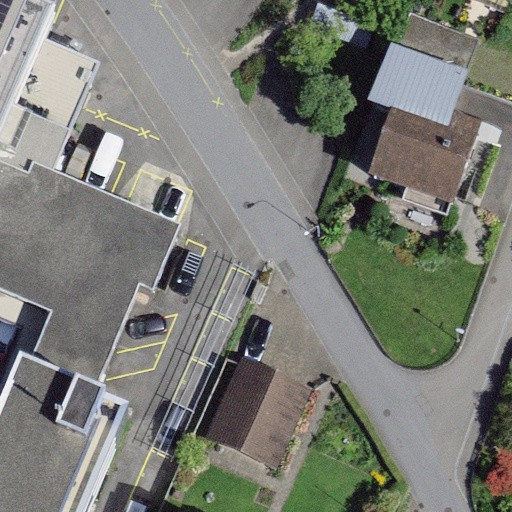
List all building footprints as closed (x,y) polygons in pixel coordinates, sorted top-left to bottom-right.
[(71,43),(0,12),(0,213),(17,174),(71,43)] [(475,220),(503,137),(413,107),(385,190),(475,220)] [(187,244),(17,174),(0,215),(0,313),(134,369),(187,244)] [(323,394),(250,365),(217,447),(291,476),(323,394)] [(114,511),(151,427),(37,377),(0,460),(0,511),(114,511)]
